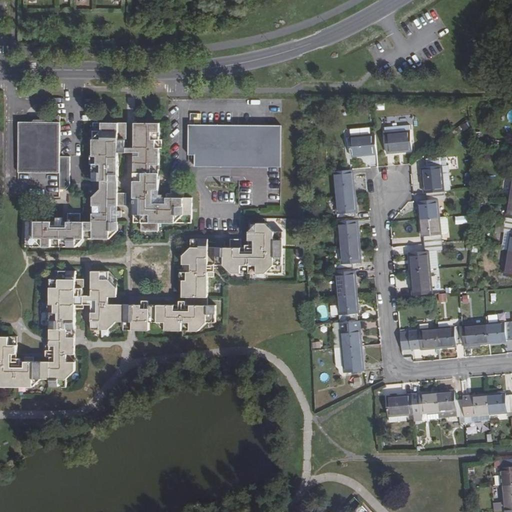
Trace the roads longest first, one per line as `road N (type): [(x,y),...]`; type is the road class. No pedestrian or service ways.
road 1 (tertiary): [(0,69),(220,66),(297,48),(396,0)]
road 2 (residential): [(388,190),(379,218),(393,373),(511,361)]
